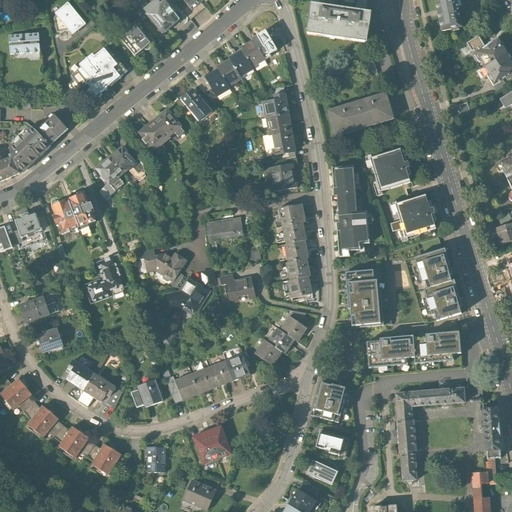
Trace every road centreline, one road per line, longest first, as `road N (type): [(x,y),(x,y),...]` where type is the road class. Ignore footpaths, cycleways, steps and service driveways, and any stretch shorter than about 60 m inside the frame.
road 1 (residential): [(272,0),(295,45),(321,162),(329,314),(310,377)]
road 2 (residential): [(0,293),(34,368),(63,397),(112,425),(154,428),(310,377)]
road 3 (primary): [(492,324),(398,0)]
road 4 (residential): [(0,198),(36,179),(253,0)]
road 5 (residential): [(492,324),(475,332),(473,370),(362,394),(365,467),(347,511)]
road 6 (residential): [(310,377),(296,457),(262,511)]
